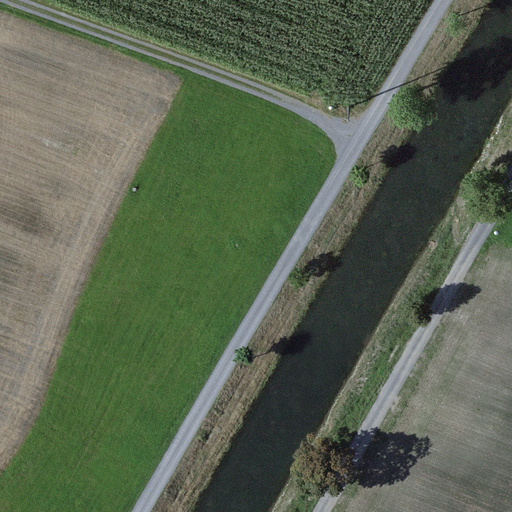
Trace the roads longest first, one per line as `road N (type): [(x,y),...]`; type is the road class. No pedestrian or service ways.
road 1 (track): [(446,0),(149,511)]
road 2 (track): [(6,0),(309,112),(358,140)]
road 3 (track): [(328,511),(511,197)]
